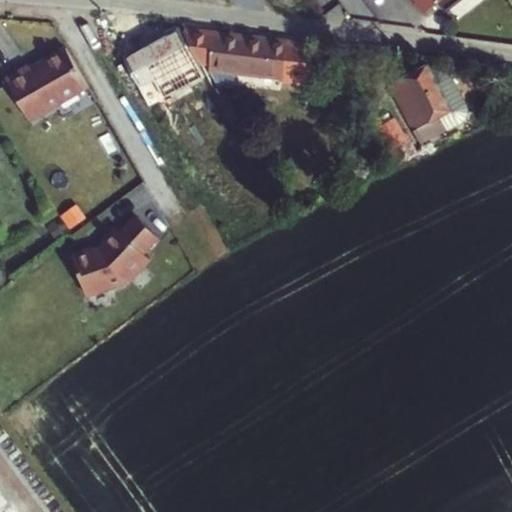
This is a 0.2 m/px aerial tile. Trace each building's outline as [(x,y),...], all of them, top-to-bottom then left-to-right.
[(415,0),(421,8),(433,0),(415,0)] [(205,79),(180,34),(126,63),(151,107),(205,79)] [(213,66),(212,73),(286,82),(285,89),(345,95),(329,71),(315,70),(317,53),(216,41),(202,39),(188,38),(201,64),(213,66)] [(32,125),(90,92),(68,53),(44,67),(44,70),(34,76),(31,71),(8,84),(32,125)] [(432,77),(428,71),(389,93),(420,149),(441,139),(443,143),(456,135),(459,132),(462,127),(463,123),(463,118),(444,81),(442,79),(439,77),(435,76),(432,77)] [(89,296),(157,264),(148,246),(159,241),(147,216),(68,252),(89,296)]
